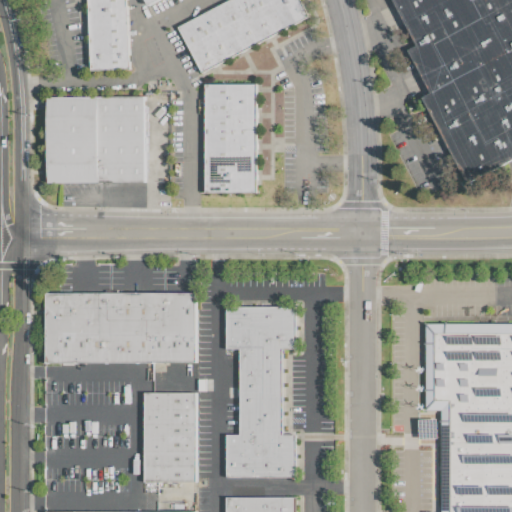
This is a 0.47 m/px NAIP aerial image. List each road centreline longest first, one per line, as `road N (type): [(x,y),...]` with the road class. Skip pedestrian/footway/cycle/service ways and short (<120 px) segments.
road 1 (residential): [(341,0),(358,103),(362,511)]
road 2 (residential): [(15,502),(20,231)]
road 3 (tertiary): [(20,231),(16,83),(0,0)]
road 4 (tertiary): [(290,230),(92,230)]
road 5 (tertiary): [(0,113),(2,214),(20,231)]
